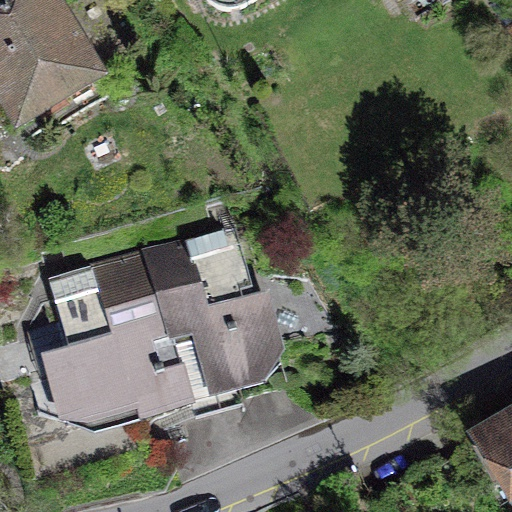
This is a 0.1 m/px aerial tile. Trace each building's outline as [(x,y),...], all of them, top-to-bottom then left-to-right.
[(108,89),(53,0),(0,0),(0,96),(26,138),(108,89)] [(234,0),(240,10),(258,0),(234,0)] [(191,247),(146,261),(193,410),(295,378),(270,298),(213,315),(191,247)] [(65,450),(193,410),(146,261),(50,291),(71,357),(39,367),(65,450)] [(511,511),(511,416),(465,441),(502,511),(511,511)]
